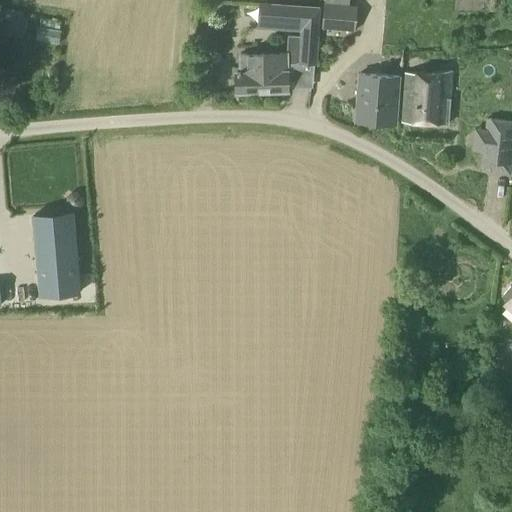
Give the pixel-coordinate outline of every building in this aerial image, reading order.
[(325,0),(324,25),(357,27),(359,6),(350,6),(350,0),(325,0)] [(235,92),(287,91),(287,64),(298,62),(298,64),(315,65),(319,9),(319,6),(261,2),(259,26),(299,30),(299,35),(289,35),(288,50),(242,50),(242,55),(238,55),(238,67),(235,67),(235,92)] [(451,71),(404,73),(401,122),(447,124),(451,71)] [(354,123),(395,125),(398,77),(357,75),(354,123)] [(511,146),(511,121),(487,118),(480,172),(489,173),(490,168),(500,170),(499,174),(508,175),(511,146)] [(0,206),(16,206),(14,157),(0,157),(0,206)] [(32,216),(39,295),(79,292),(72,212),(32,216)]
